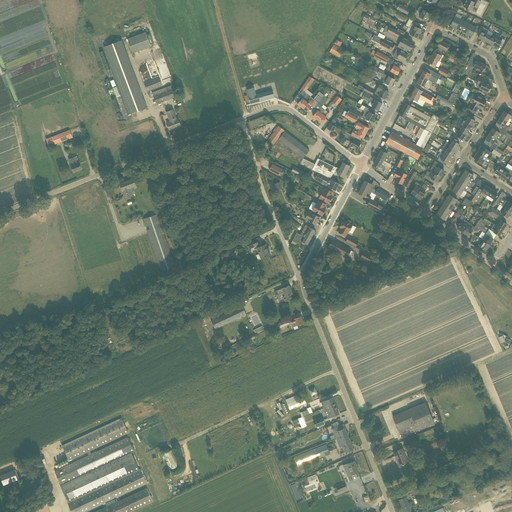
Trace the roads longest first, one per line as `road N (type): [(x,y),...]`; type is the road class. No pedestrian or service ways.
road 1 (unclassified): [(0,213),(280,107),(357,163)]
road 2 (tertiary): [(392,511),(302,278)]
road 3 (track): [(277,228),(213,0)]
road 4 (tertiary): [(357,163),(434,27)]
road 5 (tertiary): [(302,278),(357,163)]
